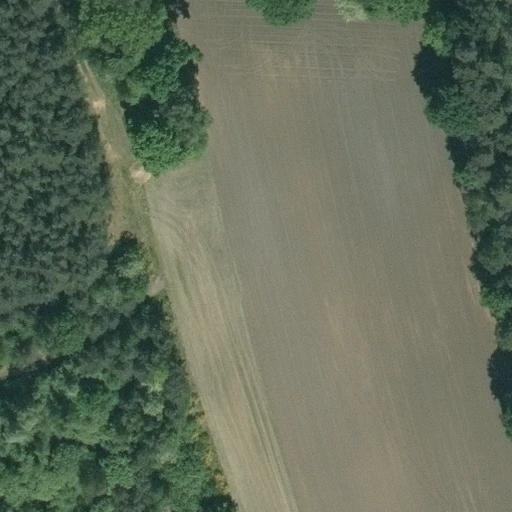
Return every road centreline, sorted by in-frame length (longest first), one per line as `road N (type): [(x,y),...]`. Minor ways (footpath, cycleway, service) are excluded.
road 1 (track): [(229,511),(128,231),(81,65),(94,0)]
road 2 (track): [(0,315),(128,231)]
